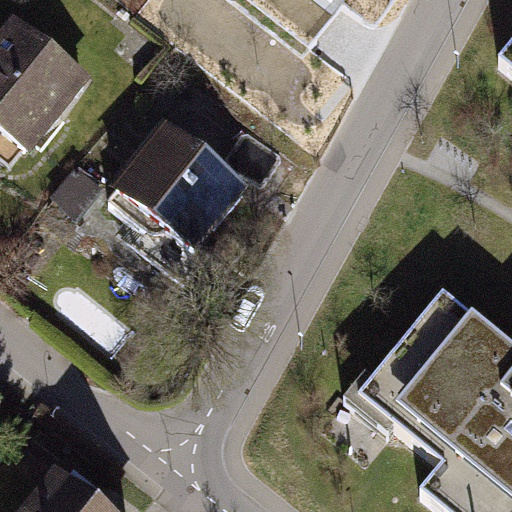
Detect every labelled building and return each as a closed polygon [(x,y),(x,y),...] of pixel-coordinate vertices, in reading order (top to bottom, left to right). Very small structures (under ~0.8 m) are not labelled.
[(83,83),(5,23),(0,29),(0,143),(24,161),(83,83)] [(511,42),(487,73),(511,92),(511,42)] [(241,198),(160,136),(108,203),(189,266),(241,198)] [(511,511),(511,379),(437,317),(356,413),(437,481),(414,508),(418,511),(511,511)] [(85,511),(48,480),(21,511),(85,511)]
